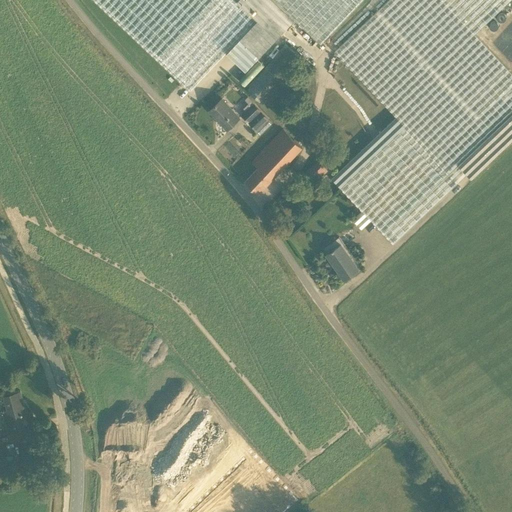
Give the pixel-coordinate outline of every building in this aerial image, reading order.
[(320,44),(361,0),(95,0),(191,90),(227,53),(246,71),(294,19),(320,44)] [(388,0),(334,51),(386,106),(392,112),(396,117),(331,178),(355,203),(362,210),(353,219),(362,229),(371,220),(393,243),(467,173),(472,178),(511,140),(511,72),(475,33),(509,0),(388,0)] [(501,51),(511,61),(511,55),(507,51),(501,51)] [(277,54),(246,88),(257,97),(287,63),(277,54)] [(268,120),(251,102),(247,97),(245,99),(249,104),(244,109),(246,112),(243,115),(257,130),(268,120)] [(227,129),(239,118),(221,99),(209,110),(227,129)] [(258,194),(301,149),(282,131),(252,164),(257,169),(245,181),(258,194)] [(336,165),(327,156),(321,162),(317,159),(302,176),(315,187),(336,165)] [(344,279),(358,269),(341,244),(326,254),(344,279)] [(7,430),(24,427),(21,414),(21,413),(26,411),(20,390),(3,395),(6,406),(2,407),(7,430)] [(251,453),(189,511),(284,511),(297,501),(251,453)]
